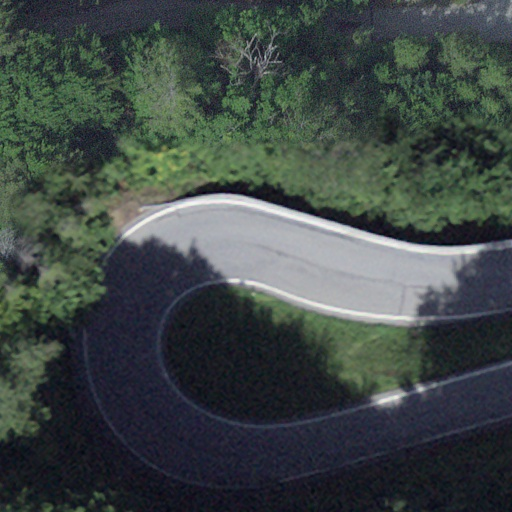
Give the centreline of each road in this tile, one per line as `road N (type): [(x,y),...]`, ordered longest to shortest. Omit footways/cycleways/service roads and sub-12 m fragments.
road 1 (tertiary): [(511,391),(285,453),(220,452),(159,425),(125,375),(120,342),(121,315),(142,272),(190,243),(236,239),(333,269),(420,283),(511,276)]
road 2 (track): [(0,49),(152,14),(460,27),(511,18)]
